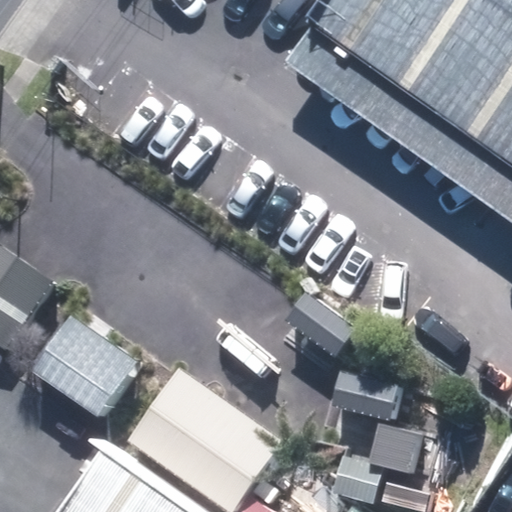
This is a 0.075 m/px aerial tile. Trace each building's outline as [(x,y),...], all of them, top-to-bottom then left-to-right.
[(511,0),(331,0),(316,22),(511,158),(511,0)] [(0,343),(9,350),(59,282),(0,239),(0,343)] [(310,286),(284,317),(341,362),(366,331),(310,286)] [(40,372),(106,418),(145,361),(79,317),(40,372)] [(140,439),(235,509),(284,442),(222,396),(227,389),(194,366),(140,439)] [(388,501),(424,511),(437,511),(473,395),(386,369),(350,489),(388,501)] [(213,511),(113,442),(63,511),(213,511)] [(511,511),(511,500),(501,511),(511,511)] [(368,511),(353,501),(345,511),(368,511)]
